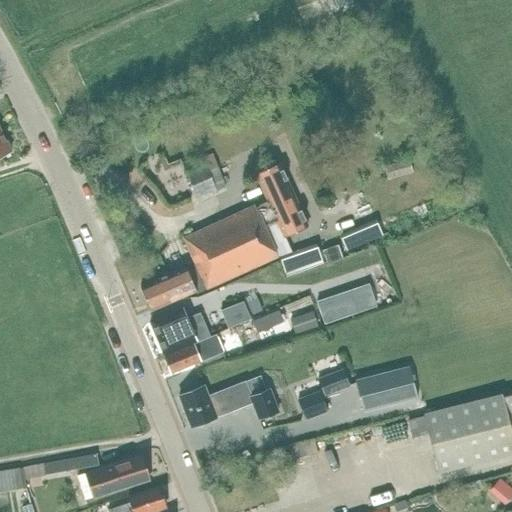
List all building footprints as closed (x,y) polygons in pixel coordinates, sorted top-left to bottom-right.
[(332,0),(336,9),(353,3),(351,0),(332,0)] [(0,131),(0,156),(10,151),(0,131)] [(187,200),(219,186),(204,151),(193,156),(200,173),(180,182),(187,200)] [(157,178),(174,174),(170,158),(153,162),(157,178)] [(386,181),(412,173),(408,159),(382,167),(386,181)] [(278,257),(264,228),(277,223),(284,237),(307,226),(279,165),(255,175),(268,203),(255,208),(254,206),(183,238),(197,269),(191,271),(189,266),(141,288),(152,312),(197,292),(198,294),(278,257)] [(375,220),(363,225),(369,240),(381,234),(375,220)] [(326,263),(344,257),(339,244),(321,250),(326,263)] [(350,292),(317,303),(324,326),(358,314),(350,292)] [(243,302),(220,311),(228,329),(250,320),(243,302)] [(199,313),(187,318),(183,308),(149,321),(162,355),(196,342),(194,336),(206,331),(199,313)] [(256,317),(261,330),(283,320),(278,308),(256,317)] [(294,335),(317,327),(312,312),(289,320),(294,335)] [(171,375),(221,351),(213,335),(164,358),(171,375)] [(263,369),(283,364),(277,339),(256,345),(263,369)] [(408,367),(355,381),(363,412),(416,399),(408,367)] [(343,371),(330,375),(337,392),(349,387),(343,371)] [(203,387),(178,397),(190,428),(251,404),(258,420),(277,412),(269,390),(267,391),(261,376),(207,397),(203,387)] [(319,393),(298,400),(306,420),(326,412),(319,393)] [(511,454),(511,395),(501,398),(500,395),(423,415),(423,416),(406,421),(411,439),(428,434),(438,473),(511,454)] [(285,451),(272,455),(275,464),(288,460),(285,451)] [(24,480),(43,476),(98,466),(96,455),(41,464),(22,468),(24,480)] [(85,500),(148,480),(149,479),(141,456),(77,476),(85,500)] [(18,469),(0,472),(0,492),(21,489),(18,469)] [(106,511),(154,511),(164,508),(157,487),(128,497),(130,503),(107,511),(106,511)]
